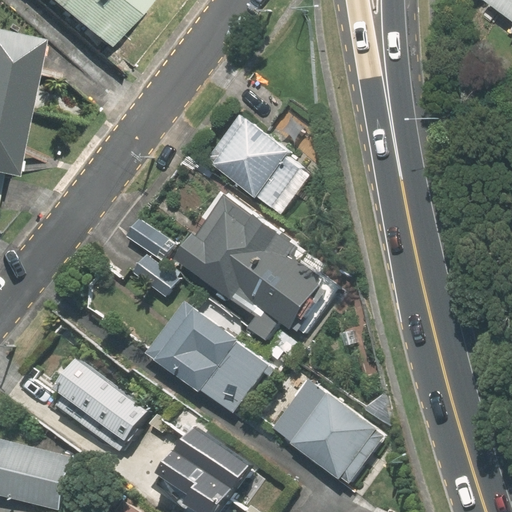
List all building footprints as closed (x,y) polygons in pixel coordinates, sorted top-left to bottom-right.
[(48,0),(108,50),(149,0),(48,0)] [(511,0),(489,0),(511,15),(511,0)] [(0,36),(0,179),(16,182),(44,46),(0,36)] [(317,173),(295,159),(301,152),(245,110),(210,154),(262,196),(288,213),(317,173)] [(307,260),(313,248),(238,191),(187,256),(263,315),(255,325),(274,340),(289,322),(299,330),(337,283),(307,260)] [(190,297),(153,351),(246,414),(282,360),(190,297)] [(159,410),(89,356),(67,384),(137,438),(159,410)] [(319,370),(278,428),(364,489),(405,431),(319,370)] [(207,423),(159,486),(193,511),(230,511),(265,468),(207,423)] [(13,438),(0,490),(0,491),(67,509),(81,456),(13,438)] [(153,511),(126,493),(112,511),(153,511)]
